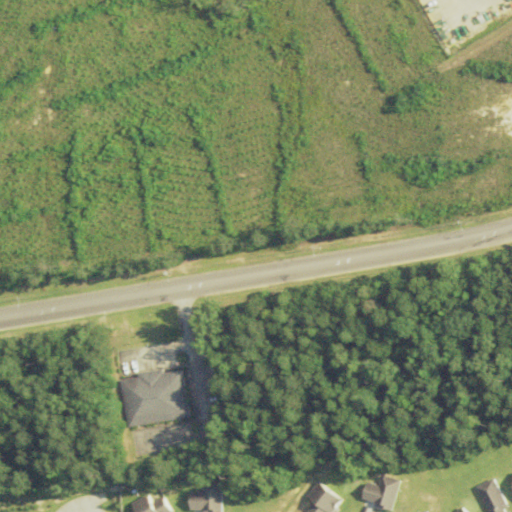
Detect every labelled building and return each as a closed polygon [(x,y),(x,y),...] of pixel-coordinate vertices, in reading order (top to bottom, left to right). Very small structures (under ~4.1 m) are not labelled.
[(191,419),(185,370),(124,377),(130,426),(191,419)] [(365,482),(360,498),(372,502),(371,505),(389,511),(399,480),(380,474),(376,486),(365,482)] [(487,511),(503,511),(502,509),(507,507),(492,478),(475,487),(487,511)] [(220,481),(220,511),(200,511),(200,509),(189,509),(189,492),(201,493),(201,480),(220,481)] [(304,511),(305,511),(331,511),(341,500),(317,481),(304,496),(312,502),(304,511)] [(130,504),(134,511),(171,511),(163,496),(152,502),(148,494),(130,504)]
